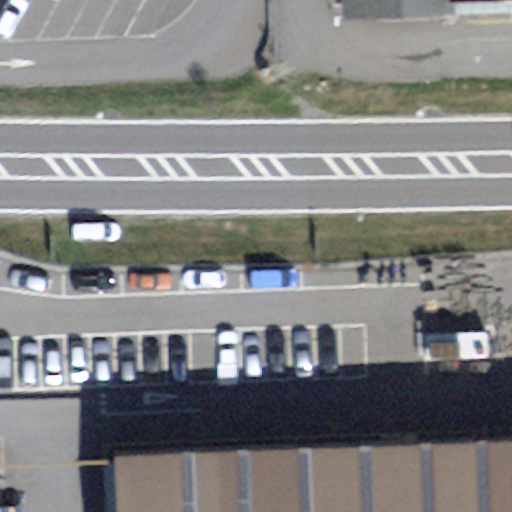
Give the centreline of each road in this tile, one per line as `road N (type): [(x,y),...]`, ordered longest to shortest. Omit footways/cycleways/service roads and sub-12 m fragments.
road 1 (primary): [(0,192),(511,187)]
road 2 (primary): [(511,136),(0,139)]
road 3 (unclassified): [(511,37),(297,44),(296,0)]
